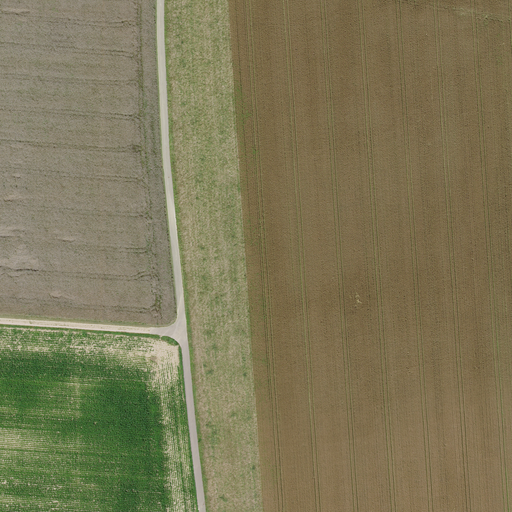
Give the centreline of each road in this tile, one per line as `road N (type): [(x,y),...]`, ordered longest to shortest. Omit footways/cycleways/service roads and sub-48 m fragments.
road 1 (track): [(202,511),(164,0)]
road 2 (track): [(187,331),(0,316)]
